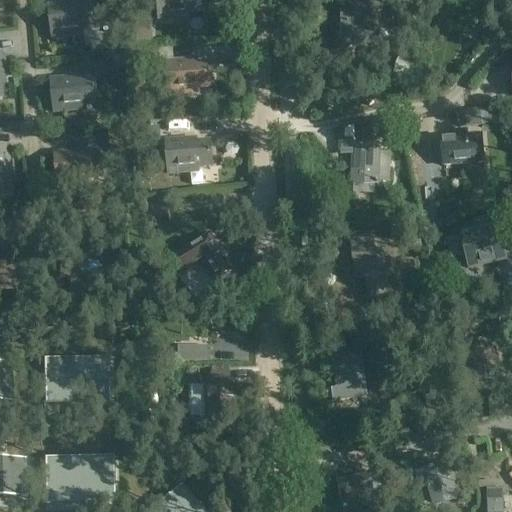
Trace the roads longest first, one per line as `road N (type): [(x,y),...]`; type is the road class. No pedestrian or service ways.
road 1 (track): [(281,511),(266,0)]
road 2 (track): [(270,130),(383,124),(422,105),(496,36)]
road 3 (track): [(511,427),(343,459),(280,455)]
road 4 (track): [(285,0),(288,131)]
